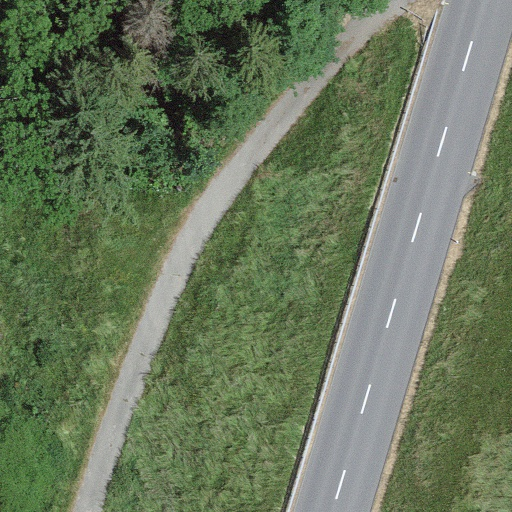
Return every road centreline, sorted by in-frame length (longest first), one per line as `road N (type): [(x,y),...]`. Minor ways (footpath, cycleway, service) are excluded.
road 1 (track): [(409,0),(230,187),(107,511)]
road 2 (secondary): [(342,511),(492,0)]
